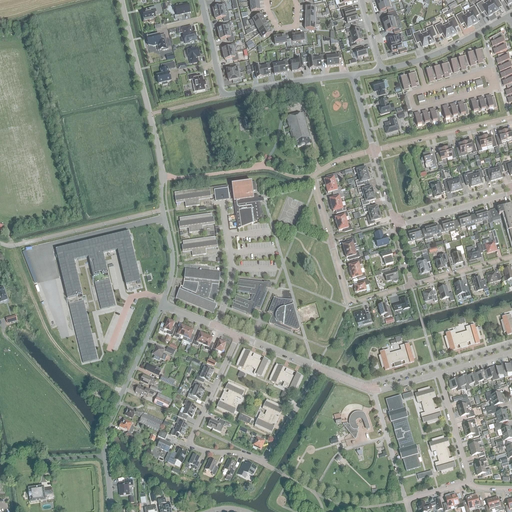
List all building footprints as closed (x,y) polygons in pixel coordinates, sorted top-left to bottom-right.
[(337,0),(339,5),(337,5),(338,9),(345,7),(345,4),(352,1),(351,0),(337,0)] [(487,0),(486,1),(487,3),(493,14),(499,10),(496,5),(499,3),(497,0),(487,0)] [(482,2),(476,5),(481,14),(485,12),(488,17),(493,14),(487,3),(484,5),(482,2)] [(220,8),(213,9),(214,15),(225,12),(224,7),(227,6),(226,3),(220,5),(220,8)] [(391,3),(378,6),(380,12),(387,10),(388,13),(394,11),(393,8),(392,9),(391,3)] [(177,16),(174,16),(175,20),(181,19),(180,15),(190,13),(188,4),(180,6),(180,4),(176,5),(176,6),(175,7),(177,16)] [(146,14),(142,14),(144,22),(149,21),(149,23),(154,22),(153,19),(156,18),(155,15),(157,14),(158,15),(162,14),(160,5),(154,7),(154,9),(146,11),(146,13),(145,13),(146,14)] [(345,9),(341,10),(342,13),(343,19),(346,19),(346,18),(356,15),(354,9),(352,10),(351,7),(345,9)] [(474,7),(465,12),(473,25),(478,22),(475,17),(479,15),(474,7)] [(225,12),(214,15),(215,20),(223,18),(223,21),(229,20),(229,17),(228,11),(225,12)] [(391,18),(382,21),(384,27),(396,23),(395,17),(397,17),(396,12),(390,14),(391,18)] [(462,13),(456,16),(461,25),(464,23),(467,28),(473,25),(465,12),(466,15),(463,16),(462,13)] [(261,15),(252,20),(255,24),(264,20),(261,15)] [(356,15),(346,18),(346,19),(347,24),(349,24),(350,27),(356,25),(355,22),(358,21),(356,15)] [(449,23),(445,24),(451,37),(457,34),(454,28),(458,27),(454,18),(448,21),(449,23)] [(264,20),(255,24),(257,29),(266,24),(264,20)] [(225,28),(218,29),(219,35),(231,32),(230,27),(231,26),(230,23),(224,25),(225,28)] [(396,23),(384,27),(385,32),(393,30),(394,33),(400,32),(399,29),(398,29),(396,23)] [(266,24),(257,29),(260,34),(269,29),(266,24)] [(441,24),(435,27),(439,36),(443,34),(445,39),(451,37),(445,24),(442,26),(441,24)] [(427,33),(424,34),(428,46),(434,43),(432,38),(436,36),(432,27),(426,29),(427,33)] [(185,35),(183,35),(185,44),(189,43),(189,42),(196,40),(195,33),(192,33),(191,32),(190,28),(183,29),(185,35)] [(352,28),(346,30),(347,34),(350,33),(351,38),(361,35),(360,29),(353,32),(352,28)] [(269,29),(260,34),(262,38),(271,34),(269,29)] [(504,43),(503,39),(504,39),(503,35),(502,36),(501,33),(504,31),(492,38),(493,42),(491,42),(493,47),(495,46),(504,43)] [(231,32),(219,35),(220,40),(227,39),(228,42),(234,40),(233,34),(232,34),(231,32)] [(419,32),(413,35),(416,44),(420,42),(422,48),(428,46),(424,34),(420,35),(419,32)] [(292,39),(289,40),(290,46),(291,47),(294,46),(293,43),(304,41),(303,34),(292,36),(292,39)] [(395,39),(388,41),(390,47),(402,43),(401,37),(400,34),(394,36),(395,39)] [(147,39),(146,40),(147,42),(147,43),(148,43),(148,45),(152,44),(152,46),(153,46),(157,46),(158,51),(162,50),(162,51),(168,49),(166,40),(160,41),(159,35),(155,36),(151,37),(146,38),(147,39)] [(351,38),(349,39),(350,44),(351,48),(357,46),(356,43),(363,41),(361,35),(351,38)] [(285,36),(274,38),(275,45),(286,43),(287,47),(290,46),(289,40),(286,40),(285,36)] [(402,43),(390,47),(391,52),(399,50),(399,53),(407,51),(406,48),(404,49),(402,43)] [(505,43),(504,43),(495,46),(496,49),(494,50),(495,54),(506,51),(505,47),(507,46),(505,43)] [(229,48),(222,50),(223,55),(234,53),(233,48),(236,47),(235,44),(229,45),(229,48)] [(362,47),(355,49),(356,52),(355,52),(357,59),(367,56),(366,49),(363,50),(362,47)] [(198,48),(187,51),(189,59),(191,64),(198,63),(196,57),(199,56),(198,48)] [(478,62),(477,62),(478,64),(483,63),(482,61),(485,60),(482,49),(479,50),(479,51),(475,53),(478,62)] [(475,53),(475,51),(471,52),(472,54),(467,55),(470,66),(475,65),(475,63),(477,62),(478,62),(475,53)] [(234,53),(223,55),(225,60),(232,59),(232,62),(239,60),(237,54),(234,55),(234,53)] [(338,56),(332,57),(333,66),(339,66),(338,59),(341,59),(340,53),(337,53),(338,56)] [(498,64),(500,64),(509,61),(508,57),(509,56),(508,53),(497,56),(498,59),(496,60),(498,64)] [(326,54),(323,55),(323,61),(326,60),(327,67),(333,66),(332,57),(326,57),(326,54)] [(314,59),(315,69),(321,68),(320,61),(323,61),(323,55),(319,55),(320,58),(314,59)] [(461,69),(461,71),(466,70),(465,68),(469,67),(465,56),(462,57),(462,59),(458,60),(461,69)] [(297,61),(296,62),(298,71),(303,70),(302,64),(305,63),(305,57),(302,58),(302,61),(300,61),(297,61)] [(308,57),(305,57),(305,63),(309,63),(309,69),(315,69),(314,59),(314,58),(308,58),(308,57)] [(458,70),(461,69),(458,60),(458,58),(454,59),(455,61),(450,62),(454,74),(458,72),(458,70)] [(284,63),(278,64),(280,74),(286,73),(285,66),(288,66),(287,60),(284,61),(284,63)] [(290,60),(287,60),(288,66),(291,65),(292,72),(298,71),(296,62),(294,62),(290,62),(290,60)] [(500,64),(501,67),(499,67),(500,72),(511,69),(510,64),(511,64),(511,60),(509,61),(500,64)] [(162,75),(157,76),(159,84),(163,83),(163,85),(167,85),(167,82),(171,81),(169,73),(169,74),(168,70),(175,68),(174,63),(161,66),(162,69),(160,70),(162,75)] [(261,68),(262,77),(268,76),(267,70),(270,69),(269,63),(265,64),(266,67),(261,68)] [(272,63),(269,63),(270,69),(273,68),(274,75),(280,74),(278,64),(273,65),(272,63)] [(444,76),(444,78),(449,77),(448,75),(452,74),(448,63),(445,64),(445,66),(441,67),(444,76)] [(230,69),(226,70),(227,76),(240,73),(239,67),(236,68),(236,65),(229,66),(230,69)] [(441,77),(444,76),(441,67),(441,65),(437,66),(438,68),(434,69),(436,79),(437,81),(441,79),(441,77)] [(254,66),(251,67),(252,73),(255,72),(257,78),(262,77),(261,68),(260,67),(255,68),(254,66)] [(433,79),(436,79),(434,69),(433,68),(430,69),(430,70),(426,71),(429,83),(434,81),(433,79)] [(505,78),(505,81),(511,78),(511,71),(500,74),(502,79),(505,78)] [(240,73),(227,76),(229,81),(232,81),(233,84),(241,82),(240,73)] [(411,86),(411,88),(416,87),(415,85),(419,84),(416,73),(412,74),(412,75),(408,77),(411,86)] [(196,74),(187,76),(188,81),(193,80),(196,93),(205,91),(204,87),(205,86),(204,82),(203,82),(202,77),(197,78),(196,74)] [(408,87),(411,86),(408,77),(408,75),(404,76),(405,78),(400,79),(404,90),(408,89),(408,87)] [(511,78),(505,81),(503,82),(504,86),(507,85),(508,88),(507,89),(511,87),(511,78)] [(378,91),(379,93),(378,93),(379,96),(385,95),(383,90),(384,89),(382,82),(372,85),(374,92),(378,91)] [(489,109),(493,108),(493,109),(497,108),(494,97),(491,98),(490,96),(486,97),(486,99),(489,109)] [(489,110),(489,109),(486,99),(483,100),(483,98),(478,99),(478,101),(479,101),(481,111),(485,110),(486,111),(489,110)] [(382,107),(379,107),(381,115),(390,112),(388,105),(387,105),(386,99),(380,101),(381,105),(382,107)] [(482,112),(481,111),(479,101),(478,101),(476,102),(475,100),(470,101),(473,113),(478,111),(478,113),(482,112)] [(461,116),(465,115),(465,116),(469,115),(466,104),(463,105),(462,103),(458,104),(458,106),(461,116)] [(450,106),(450,108),(451,108),(453,117),(457,116),(458,118),(461,117),(461,116),(458,106),(455,107),(455,105),(450,106)] [(451,108),(450,108),(448,109),(447,107),(442,108),(445,119),(449,118),(450,120),(453,119),(453,117),(451,108)] [(432,122),(433,122),(437,121),(437,123),(441,122),(438,111),(435,112),(434,110),(430,111),(430,113),(432,122)] [(430,113),(427,113),(427,111),(422,112),(422,114),(423,114),(425,124),(429,123),(429,124),(433,124),(433,122),(432,122),(430,113)] [(420,115),(419,113),(414,114),(417,126),(421,125),(422,126),(425,125),(425,124),(423,114),(422,114),(420,115)] [(311,145),(303,114),(286,118),(293,143),(296,142),(297,148),(311,145)] [(399,130),(395,117),(389,119),(391,126),(385,128),(386,134),(399,130)] [(501,143),(507,141),(504,131),(501,132),(498,133),(500,139),(497,140),(499,147),(499,146),(502,145),(501,143)] [(484,137),(487,147),(492,146),(493,148),(496,147),(496,148),(494,140),(491,141),(489,136),(487,137),(487,136),(484,137)] [(487,147),(484,137),(481,138),(478,139),(480,144),(477,145),(479,152),(482,151),(481,149),(487,147)] [(464,142),(467,153),(472,151),(473,153),(476,152),(476,153),(474,146),(471,147),(469,141),(467,142),(464,142)] [(467,153),(464,142),(461,143),(461,144),(458,145),(460,150),(457,151),(459,158),(459,157),(467,155),(466,153),(467,153)] [(447,147),(444,148),(447,159),(452,157),(453,159),(456,158),(456,159),(454,152),(451,153),(449,147),(447,148),(447,147)] [(441,160),(447,159),(444,148),(441,149),(441,150),(438,150),(440,156),(437,157),(439,164),(439,163),(442,162),(441,160)] [(430,159),(428,153),(423,155),(423,158),(422,158),(422,159),(421,160),(421,161),(422,161),(422,162),(423,162),(425,162),(425,165),(426,168),(429,167),(430,167),(429,168),(430,171),(437,169),(434,159),(430,160),(430,159)] [(495,170),(493,171),(496,180),(502,179),(501,174),(500,174),(503,173),(501,165),(500,162),(496,164),(495,166),(496,167),(496,170),(495,170)] [(510,176),(511,175),(511,165),(510,166),(509,162),(503,163),(506,172),(509,171),(510,176)] [(358,174),(359,177),(367,174),(366,168),(359,170),(359,167),(353,169),(354,175),(358,174)] [(490,182),(496,180),(493,171),(490,172),(489,169),(484,170),(486,178),(489,177),(490,182)] [(473,176),(476,186),(482,184),(481,179),(483,178),(481,170),(475,172),(476,175),(473,176)] [(470,188),(476,186),(473,176),(472,172),(469,173),(463,175),(466,184),(469,183),(470,188)] [(324,180),(326,187),(336,184),(334,180),(337,179),(336,174),(328,176),(329,179),(324,180)] [(367,174),(359,177),(360,180),(355,182),(357,187),(364,185),(363,182),(369,181),(367,174)] [(453,182),(456,192),(462,190),(461,185),(463,184),(461,177),(456,178),(456,181),(453,182)] [(450,193),(456,192),(453,182),(452,179),(449,180),(443,182),(446,189),(449,188),(450,193)] [(253,196),(251,182),(231,185),(237,229),(264,219),(259,200),(258,195),(253,196)] [(429,196),(433,195),(434,198),(436,198),(439,197),(441,196),(439,190),(442,189),(440,182),(434,184),(435,186),(431,187),(432,190),(428,191),(429,196)] [(333,192),(334,195),(341,193),(340,187),(337,188),(336,184),(326,187),(328,193),(333,192)] [(229,200),(227,186),(213,188),(215,202),(229,200)] [(364,196),(373,194),(371,188),(365,189),(364,187),(357,189),(359,194),(363,193),(364,196)] [(211,197),(209,188),(174,193),(175,202),(185,201),(185,208),(199,206),(198,199),(211,197)] [(342,192),(341,193),(334,195),(335,198),(329,199),(330,202),(329,202),(330,206),(341,203),(340,199),(344,198),(342,192)] [(375,200),(373,194),(364,196),(365,199),(361,201),(362,206),(369,204),(369,202),(375,200)] [(342,207),(341,203),(330,206),(331,210),(332,210),(333,212),(334,212),(335,215),(339,214),(347,212),(345,206),(342,207)] [(511,204),(489,211),(489,212),(491,219),(492,220),(492,222),(500,220),(499,218),(499,215),(501,214),(504,213),(511,242),(511,204)] [(370,216),(378,213),(377,207),(371,209),(370,206),(363,208),(364,214),(369,212),(370,216)] [(486,212),(486,211),(483,212),(483,211),(481,212),(480,212),(483,222),(488,220),(489,224),(492,223),(492,222),(492,220),(491,219),(489,212),(486,212)] [(335,218),(337,225),(346,222),(345,218),(348,217),(347,212),(339,214),(340,217),(335,218)] [(483,222),(480,212),(479,213),(477,213),(475,214),(475,216),(472,216),(474,223),(475,224),(483,222)] [(380,219),(378,213),(370,216),(371,222),(368,223),(369,225),(375,224),(374,221),(380,219)] [(180,222),(178,223),(179,228),(188,227),(189,233),(203,231),(202,225),(214,223),(213,218),(212,218),(211,214),(208,215),(179,219),(180,222)] [(464,217),(463,217),(466,226),(467,228),(475,226),(475,224),(474,223),(472,216),(469,217),(469,216),(466,216),(464,217)] [(459,220),(455,221),(457,227),(460,226),(461,228),(466,226),(463,217),(462,218),(461,218),(458,219),(459,220)] [(457,227),(455,221),(452,222),(452,221),(449,221),(448,222),(447,222),(449,231),(450,233),(455,232),(456,233),(459,233),(457,227)] [(348,226),(346,222),(337,225),(338,231),(344,230),(345,233),(352,230),(350,225),(348,226)] [(444,233),(449,231),(447,222),(446,222),(444,222),(444,223),(441,224),(442,225),(439,226),(441,233),(444,233)] [(431,227),(430,227),(432,236),(438,234),(439,237),(442,237),(441,234),(441,233),(439,226),(436,227),(435,225),(433,226),(432,226),(431,227)] [(425,230),(422,231),(424,238),(424,240),(433,237),(432,236),(430,227),(429,227),(427,227),(427,228),(424,228),(425,229),(425,230)] [(414,231),(413,232),(416,241),(421,239),(424,238),(422,231),(419,232),(418,230),(416,231),(414,231)] [(129,232),(56,249),(56,253),(58,258),(67,299),(69,305),(76,335),(83,363),(98,360),(74,261),(88,257),(93,278),(95,283),(101,310),(116,306),(103,254),(117,250),(127,291),(130,290),(136,289),(142,288),(137,268),(131,241),(129,235),(129,232)] [(383,238),(381,232),(375,234),(377,240),(376,240),(378,247),(388,244),(386,237),(383,238)] [(410,242),(416,241),(413,232),(412,232),(410,232),(410,233),(408,233),(408,235),(405,236),(407,243),(410,242)] [(183,246),(182,246),(182,251),(191,250),(192,256),(206,255),(205,248),(217,246),(217,241),(215,241),(215,237),(211,238),(183,242),(183,246)] [(342,245),(344,252),(354,249),(353,245),(356,244),(354,239),(347,241),(348,244),(342,245)] [(496,251),(493,243),(482,246),(483,251),(487,250),(487,251),(488,253),(496,251)] [(464,254),(462,247),(456,248),(457,253),(452,254),(454,261),(454,260),(455,265),(462,263),(461,258),(462,258),(461,255),(464,254)] [(473,247),(466,249),(467,253),(470,261),(481,258),(478,248),(478,249),(474,251),(473,247)] [(354,249),(344,252),(346,258),(352,257),(352,260),(360,257),(358,252),(355,253),(354,249)] [(392,256),(390,251),(381,254),(382,259),(383,259),(385,266),(393,264),(391,257),(392,256)] [(430,262),(428,255),(423,257),(424,261),(417,263),(418,268),(419,268),(420,270),(419,271),(420,273),(421,274),(421,275),(429,272),(426,263),(430,262)] [(446,261),(444,255),(438,256),(439,260),(435,261),(438,270),(444,268),(443,262),(446,261)] [(349,273),(360,270),(359,266),(362,265),(360,260),(353,262),(354,265),(348,266),(349,269),(348,269),(349,273)] [(220,273),(185,269),(183,282),(182,287),(181,287),(179,290),(176,299),(213,314),(217,305),(214,304),(215,302),(217,295),(218,291),(219,285),(220,273)] [(388,273),(387,269),(380,271),(381,275),(385,274),(387,282),(393,280),(393,281),(394,282),(395,282),(396,282),(397,282),(397,281),(397,280),(397,279),(398,279),(396,273),(396,272),(395,271),(388,273)] [(361,274),(360,270),(349,273),(350,277),(351,276),(352,279),(358,277),(358,280),(366,278),(364,273),(361,274)] [(496,276),(495,273),(486,275),(489,283),(497,281),(501,280),(499,275),(496,276)] [(480,277),(472,279),(476,292),(483,290),(484,293),(485,293),(486,295),(489,294),(488,292),(485,283),(482,284),(481,281),(480,277)] [(271,283),(239,280),(237,293),(252,294),(250,301),(236,297),(231,309),(252,317),(254,311),(259,313),(268,292),(265,291),(266,288),(271,289),(271,283)] [(369,285),(367,280),(359,282),(360,285),(354,287),(356,293),(366,291),(365,286),(369,285)] [(465,290),(462,282),(454,284),(457,292),(456,292),(457,296),(462,294),(463,298),(470,296),(468,289),(465,290)] [(448,294),(446,287),(438,289),(441,300),(449,298),(450,302),(454,301),(452,293),(448,294)] [(433,296),(431,291),(423,293),(425,302),(433,299),(434,302),(437,301),(436,296),(433,296)] [(277,299),(273,298),(266,316),(271,318),(268,324),(274,326),(274,325),(291,332),(292,330),(295,331),(296,331),(297,331),(298,331),(298,330),(299,330),(299,329),(299,328),(299,327),(292,304),(293,304),(292,301),(277,299)] [(410,308),(407,298),(400,300),(401,303),(393,305),(394,311),(403,309),(403,310),(410,308)] [(382,305),(381,304),(377,307),(379,310),(381,316),(385,315),(386,318),(392,316),(389,308),(386,309),(385,304),(382,305)] [(366,318),(364,311),(359,313),(359,312),(354,313),(355,318),(356,318),(357,324),(362,322),(363,325),(372,323),(370,316),(366,318)] [(503,321),(500,321),(504,333),(506,332),(507,336),(511,334),(511,318),(507,320),(506,316),(502,317),(503,321)] [(174,323),(168,320),(166,325),(162,324),(159,331),(160,330),(164,331),(164,330),(168,331),(167,334),(172,336),(175,329),(172,328),(174,323)] [(446,337),(444,337),(447,349),(450,348),(451,352),(457,350),(456,346),(459,345),(460,349),(467,347),(468,347),(466,343),(472,341),(473,345),(480,343),(479,340),(481,339),(477,328),(475,328),(474,325),(470,326),(471,330),(461,333),(451,336),(450,332),(445,333),(446,337)] [(179,336),(183,338),(187,328),(181,326),(179,331),(176,330),(173,337),(178,339),(179,336)] [(187,328),(183,338),(182,340),(191,344),(194,337),(191,336),(193,331),(187,328)] [(202,346),(206,336),(200,334),(198,339),(195,338),(192,344),(197,347),(198,344),(202,346)] [(213,339),(206,336),(202,346),(206,348),(205,350),(210,352),(213,345),(210,344),(213,339)] [(226,344),(219,341),(217,347),(214,345),(212,351),(215,352),(216,351),(222,353),(226,344)] [(381,356),(378,356),(382,368),(384,367),(385,371),(392,369),(390,365),(393,364),(395,368),(401,366),(402,366),(401,362),(406,360),(407,364),(414,362),(413,359),(415,358),(412,347),(410,347),(409,344),(404,345),(406,349),(390,354),(389,350),(384,351),(380,352),(381,356)] [(164,350),(156,347),(153,354),(155,355),(153,359),(159,362),(160,359),(164,361),(167,356),(162,354),(164,350)] [(175,351),(168,347),(165,352),(173,356),(175,351)] [(250,352),(246,350),(245,353),(242,352),(237,363),(239,364),(238,367),(245,370),(249,372),(251,368),(256,370),(253,374),(260,377),(262,374),(264,375),(269,364),(267,363),(268,360),(264,358),(262,362),(249,356),(250,352)] [(203,370),(201,373),(210,377),(213,372),(209,370),(211,367),(203,364),(201,369),(203,370)] [(501,365),(501,366),(504,375),(504,378),(508,377),(511,375),(511,371),(510,364),(504,365),(504,364),(501,365)] [(156,368),(148,365),(145,370),(158,376),(161,370),(160,369),(156,368)] [(283,367),(279,365),(277,368),(275,367),(270,378),(272,379),(271,382),(278,385),(280,381),(284,383),(282,387),(293,392),(295,389),(297,390),(302,379),(300,378),(301,375),(296,373),(295,377),(281,371),(283,367)] [(495,367),(492,368),(496,381),(499,380),(498,377),(504,375),(501,366),(496,368),(495,367)] [(492,382),(496,381),(492,368),(489,368),(489,370),(484,371),(486,380),(492,379),(492,382)] [(480,372),(475,374),(477,383),(478,383),(483,381),(484,384),(487,383),(486,380),(484,371),(483,370),(480,371),(480,372)] [(478,386),(478,383),(477,383),(475,374),(475,372),(471,373),(472,375),(466,376),(469,385),(470,386),(473,385),(473,384),(474,384),(475,387),(478,386)] [(208,382),(210,377),(201,373),(200,376),(198,375),(195,380),(203,384),(205,380),(208,382)] [(460,388),(465,386),(467,391),(470,390),(469,385),(466,376),(466,375),(462,376),(463,377),(458,379),(457,379),(460,388)] [(151,379),(143,376),(140,382),(148,385),(149,384),(151,385),(154,386),(156,381),(151,379)] [(457,379),(458,379),(457,377),(454,378),(454,380),(449,382),(450,386),(449,386),(450,389),(451,388),(451,390),(457,389),(457,392),(461,391),(460,388),(457,379)] [(167,384),(173,386),(175,381),(169,378),(169,379),(167,384)] [(202,386),(194,382),(192,387),(194,388),(193,391),(202,395),(204,390),(201,388),(202,386)] [(258,389),(264,392),(266,386),(260,383),(258,389)] [(242,389),(231,384),(230,386),(227,385),(224,392),(228,394),(224,402),(220,400),(217,407),(220,409),(219,411),(230,416),(231,414),(234,415),(236,410),(237,408),(233,406),(237,398),(241,399),(242,397),(244,392),(241,391),(242,389)] [(158,388),(151,385),(149,390),(156,393),(156,392),(161,394),(162,391),(158,389),(158,388)] [(145,390),(138,387),(135,393),(143,396),(144,395),(147,396),(150,390),(146,388),(145,390)] [(430,390),(429,388),(417,391),(418,393),(415,394),(416,398),(417,403),(421,402),(424,413),(420,414),(423,423),(426,422),(427,424),(439,421),(438,419),(441,418),(440,411),(435,412),(431,397),(435,396),(433,389),(430,390)] [(194,397),(200,400),(202,395),(193,391),(192,394),(189,393),(187,397),(193,400),(194,397)] [(492,394),(492,392),(485,394),(486,398),(487,402),(489,402),(501,398),(500,393),(493,395),(492,394)] [(172,400),(158,394),(156,397),(154,404),(167,410),(170,404),(172,400)] [(403,404),(400,396),(385,400),(387,407),(388,407),(388,408),(389,412),(388,413),(391,423),(392,422),(394,431),(397,441),(400,449),(398,450),(401,460),(403,459),(404,464),(404,465),(406,472),(421,467),(418,459),(417,455),(418,455),(415,445),(414,445),(406,418),(408,418),(405,408),(404,408),(402,404),(403,404)] [(185,409),(194,413),(196,408),(193,406),(194,404),(186,400),(184,405),(186,406),(185,409)] [(457,407),(459,412),(468,409),(471,408),(469,400),(463,401),(464,405),(457,407)] [(280,406),(269,401),(268,403),(265,402),(263,407),(262,409),(266,411),(262,419),(258,417),(255,425),(258,426),(257,428),(268,433),(269,431),(272,432),(275,425),(271,423),(275,415),(279,417),(282,410),(279,408),(280,406)] [(135,412),(128,409),(128,410),(127,409),(126,411),(127,412),(125,416),(132,419),(134,415),(141,418),(138,424),(158,432),(163,421),(143,413),(136,410),(135,412)] [(194,413),(185,409),(182,414),(180,413),(178,417),(186,421),(188,417),(191,418),(194,413)] [(467,415),(468,419),(475,417),(473,411),(469,412),(468,409),(459,412),(460,417),(467,415)] [(356,412),(354,413),(353,413),(352,414),(351,415),(350,416),(350,417),(349,419),(349,421),(349,422),(349,424),(349,425),(348,425),(348,424),(342,424),(354,439),(355,439),(356,439),(356,438),(358,431),(357,431),(357,430),(358,428),(357,427),(356,426),(355,425),(355,424),(354,422),(355,420),(356,419),(357,419),(358,418),(359,418),(360,418),(361,419),(362,419),(363,420),(364,421),(364,422),(366,425),(367,430),(370,429),(368,424),(366,418),(364,413),(362,413),(361,412),(359,412),(357,412),(356,412)] [(250,419),(241,415),(240,417),(239,417),(238,419),(249,424),(250,422),(249,422),(250,419)] [(508,421),(506,416),(497,418),(498,421),(495,422),(496,424),(493,425),(494,429),(502,427),(501,423),(508,421)] [(178,424),(176,427),(185,431),(188,426),(184,425),(185,422),(178,418),(176,423),(178,424)] [(218,423),(211,419),(208,427),(221,433),(224,425),(228,427),(230,425),(220,420),(218,423)] [(477,428),(474,419),(468,421),(469,424),(463,426),(464,431),(473,429),(477,428)] [(132,424),(124,420),(122,424),(121,423),(121,424),(120,424),(119,426),(120,427),(119,428),(128,432),(125,437),(131,439),(132,436),(130,435),(131,433),(132,433),(134,429),(131,427),(132,424)] [(185,431),(176,427),(175,430),(173,429),(170,435),(177,439),(179,435),(183,437),(185,431)] [(503,430),(502,427),(494,429),(495,432),(497,432),(498,434),(502,433),(502,436),(511,433),(510,428),(503,430)] [(479,436),(477,428),(473,429),(464,431),(466,437),(472,435),(473,438),(479,436)] [(167,434),(160,431),(158,437),(165,440),(167,434)] [(253,433),(250,432),(249,433),(252,434),(252,436),(256,438),(253,446),(261,449),(264,442),(259,439),(260,436),(253,433)] [(444,439),(443,437),(431,440),(432,442),(429,443),(431,452),(435,451),(439,462),(434,463),(437,472),(440,471),(441,474),(453,470),(452,468),(456,467),(454,460),(450,462),(445,446),(449,445),(447,438),(444,439)] [(470,451),(479,448),(478,443),(481,442),(480,439),(474,441),(475,444),(468,446),(470,451)] [(171,445),(161,440),(157,448),(168,453),(171,445)] [(479,448),(470,451),(472,456),(478,454),(479,458),(485,456),(484,453),(481,454),(479,448)] [(186,454),(179,450),(177,454),(172,452),(169,460),(167,463),(174,466),(176,461),(182,464),(184,459),(186,454)] [(199,458),(193,456),(189,464),(193,466),(192,469),(197,471),(200,464),(197,463),(199,458)] [(476,470),(485,468),(483,463),(486,462),(485,458),(480,460),(480,463),(474,465),(476,470)] [(217,463),(210,459),(205,470),(212,473),(211,475),(215,476),(218,470),(214,468),(217,463)] [(235,464),(228,460),(224,469),(228,471),(226,476),(231,478),(235,471),(236,468),(234,467),(235,464)] [(245,468),(242,466),(238,475),(245,479),(247,474),(248,475),(252,477),(257,468),(247,464),(246,466),(245,468)] [(485,471),(485,468),(476,470),(477,476),(484,474),(484,477),(491,475),(490,469),(485,471)] [(431,471),(417,475),(418,480),(425,478),(428,477),(433,476),(431,471)] [(133,486),(132,480),(123,481),(124,485),(119,486),(120,496),(129,495),(128,487),(133,486)] [(44,490),(43,487),(28,489),(31,503),(45,501),(44,493),(46,493),(46,495),(53,494),(52,489),(44,490)] [(455,493),(450,495),(453,506),(456,506),(457,509),(464,508),(464,507),(462,500),(458,501),(456,495),(455,494),(455,493)] [(450,495),(445,496),(445,497),(445,498),(447,504),(443,505),(445,511),(451,510),(450,507),(453,506),(450,495)] [(475,495),(471,496),(474,508),(477,507),(478,510),(483,508),(481,502),(478,503),(476,495),(475,495)] [(468,506),(464,507),(464,508),(465,511),(469,511),(469,509),(474,508),(471,496),(466,497),(465,498),(468,506)] [(492,499),(495,509),(495,511),(498,511),(504,511),(502,503),(499,504),(497,498),(492,499)] [(171,511),(170,503),(166,504),(165,499),(160,500),(161,505),(162,505),(162,506),(164,506),(164,507),(164,511),(171,511)] [(492,511),(492,510),(495,509),(492,499),(486,501),(488,507),(485,508),(486,511),(492,511)] [(437,511),(442,509),(440,502),(435,503),(430,504),(425,505),(424,502),(417,504),(418,511),(426,511),(427,511),(432,510),(431,507),(436,506),(437,511)]
